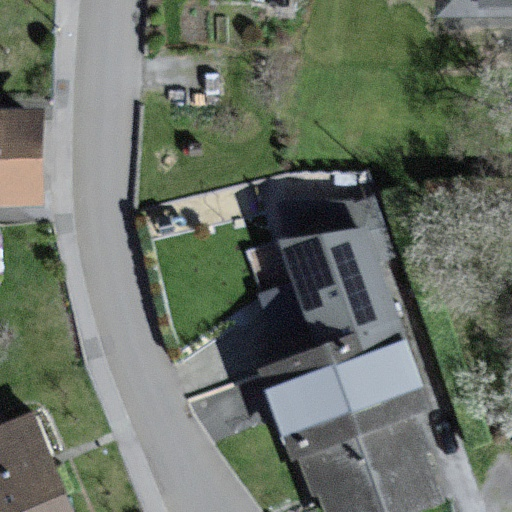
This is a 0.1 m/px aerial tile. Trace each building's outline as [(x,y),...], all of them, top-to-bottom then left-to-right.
[(511,0),(463,0),(464,28),(511,27),(511,0)] [(0,196),(40,196),(39,113),(0,113),(0,196)] [(278,363),(286,385),(419,336),(393,264),(409,259),(394,218),(304,251),(337,342),(278,363)] [(419,336),(286,385),(313,460),(446,411),(419,336)] [(446,411),(313,460),(326,496),(334,494),(340,511),(427,511),(469,497),(450,447),(458,444),(446,411)] [(90,511),(49,415),(0,435),(0,455),(10,479),(0,483),(0,511),(90,511)]
